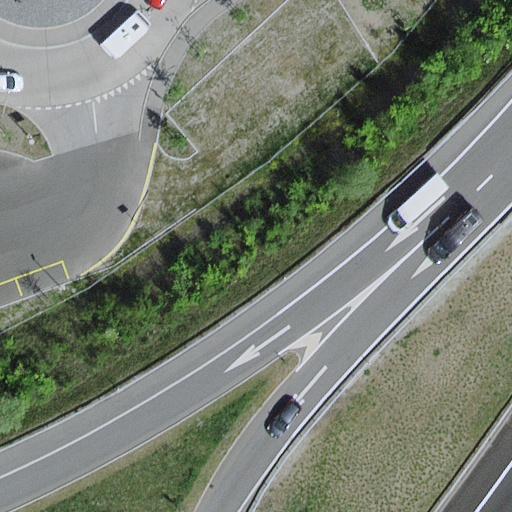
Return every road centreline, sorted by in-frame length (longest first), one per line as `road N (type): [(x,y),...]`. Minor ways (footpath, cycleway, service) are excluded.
road 1 (motorway): [(462,206),(179,401),(0,496)]
road 2 (motorway): [(462,206),(271,419),(218,511)]
road 3 (tertiary): [(0,70),(55,78),(89,71),(121,54),(164,0)]
